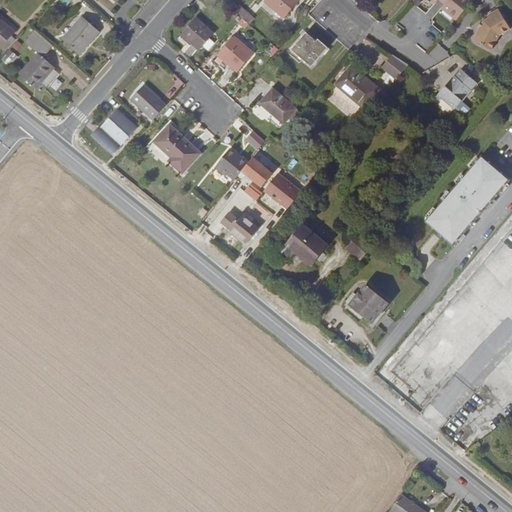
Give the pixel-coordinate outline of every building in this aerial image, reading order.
[(266,0),(265,1),(284,18),(299,0),(266,0)] [(457,20),(473,1),(471,0),(447,0),(445,4),(442,7),(457,20)] [(236,11),(243,18),(247,13),(248,12),(240,6),(236,11)] [(484,22),(474,40),(492,50),(500,35),(511,28),(499,9),(488,17),(489,18),(484,22)] [(248,23),(253,18),(247,13),(243,18),(243,19),(248,23)] [(100,31),(83,17),(63,40),(80,54),(100,31)] [(12,37),(15,32),(10,28),(0,18),(0,49),(0,50),(1,49),(12,37)] [(199,50),(213,33),(197,19),(182,34),(192,44),(199,50)] [(4,51),(18,35),(15,32),(12,37),(1,49),(4,51)] [(54,69),(55,68),(43,58),(52,47),(34,32),(25,42),(39,53),(20,74),(36,89),(42,82),(54,69)] [(326,50),(307,33),(292,50),(312,67),(326,50)] [(192,44),(182,34),(181,36),(191,46),(192,44)] [(253,53),(235,37),(219,55),(237,71),(253,53)] [(17,41),(1,58),(9,66),(18,57),(13,52),(20,45),(17,41)] [(391,57),(405,69),(408,67),(394,55),(393,54),(391,57)] [(397,79),(405,69),(391,57),(383,67),(397,79)] [(380,88),(352,65),(335,84),(363,108),(380,88)] [(47,87),(59,73),(54,69),(42,82),(47,87)] [(477,82),(462,70),(457,76),(456,75),(446,86),(439,94),(444,99),(455,109),(472,90),(477,82)] [(148,115),(161,101),(145,86),(140,90),(137,93),(131,100),(148,115)] [(296,109),(274,89),(256,109),(267,118),(272,113),(284,123),(296,109)] [(161,101),(148,115),(154,121),(167,106),(161,101)] [(113,155),(139,127),(118,109),(95,133),(103,141),(101,144),(113,155)] [(177,168),(195,148),(170,125),(155,142),(173,158),(170,161),(177,168)] [(259,149),(265,142),(254,131),(247,139),(259,149)] [(195,148),(177,168),(183,173),(201,153),(195,148)] [(235,180),(248,163),(231,148),(217,165),(235,180)] [(483,155),(425,221),(454,246),(511,179),(483,155)] [(259,162),(248,176),(262,187),(273,173),(259,162)] [(237,194),(241,189),(233,182),(228,188),(237,194)] [(227,206),(232,199),(234,201),(239,195),(237,194),(228,188),(218,200),(220,201),(227,206)] [(227,206),(220,201),(215,206),(223,212),(227,206)] [(244,215),(242,214),(238,219),(230,212),(222,222),(247,243),(259,228),(246,218),(244,215)] [(329,245),(304,224),(287,245),(288,245),(280,254),(290,262),(297,253),(311,266),(329,245)] [(358,233),(346,248),(361,261),(373,246),(358,233)] [(388,303),(366,285),(358,295),(354,292),(346,301),(375,325),(386,312),(383,310),(388,303)] [(423,511),(401,496),(390,511),(391,511),(423,511)]
